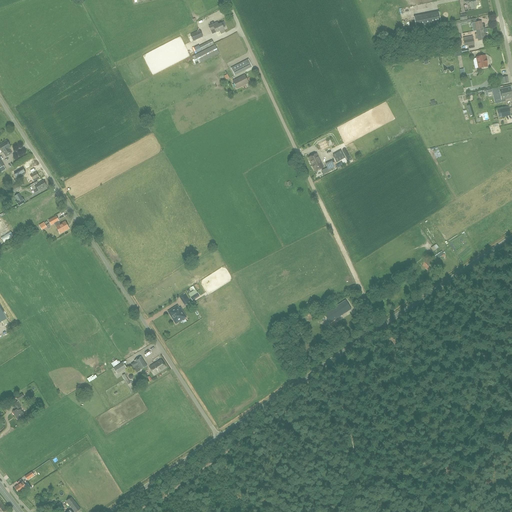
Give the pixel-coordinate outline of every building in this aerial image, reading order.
[(475,8),(475,5),(478,5),(477,0),(467,0),(464,1),(465,4),(469,3),(469,6),(470,6),(471,9),(475,8)] [(476,21),(471,22),(471,23),(473,31),(476,31),(483,29),(483,28),(484,28),(485,27),(485,25),(483,24),(482,24),(481,21),(476,22),(476,21)] [(216,33),(224,29),(223,27),(226,26),(224,22),(218,25),(217,23),(209,26),(212,33),(215,31),(216,33)] [(477,34),(475,34),(475,36),(476,39),(478,39),(478,41),(485,39),(486,38),(487,37),(487,35),(485,34),(484,34),(483,29),(476,31),(477,34)] [(193,41),(203,37),(200,31),(191,35),(193,41)] [(475,48),(474,44),(472,36),(463,38),(465,46),(468,45),(468,49),(475,48)] [(192,57),(193,58),(197,64),(201,62),(219,53),(215,45),(192,57)] [(479,68),(487,67),(486,63),(487,63),(486,59),(485,59),(485,56),(477,58),(479,68)] [(235,76),(252,67),(248,59),(231,68),(235,76)] [(237,89),(249,83),(245,75),(240,78),(241,79),(239,79),(239,78),(233,81),(237,89)] [(505,99),(511,97),(511,92),(511,87),(500,89),(500,88),(492,89),(494,101),(498,100),(499,103),(505,102),(505,99)] [(501,117),(510,115),(509,109),(500,111),(501,117)] [(11,147),(7,141),(0,145),(0,149),(2,153),(3,152),(6,157),(11,154),(8,149),(11,147)] [(345,149),(342,151),(348,162),(351,160),(345,149)] [(341,151),(333,155),(337,162),(341,160),(345,158),(341,151)] [(316,154),(309,158),(315,172),(323,168),(316,154)] [(327,168),(322,170),(324,174),(335,169),(332,161),(325,164),(327,168)] [(17,178),(26,173),(24,169),(15,175),(17,178)] [(34,182),(40,178),(36,172),(30,176),(34,182)] [(34,193),(46,186),(43,181),(36,185),(35,183),(30,186),(34,193)] [(11,187),(14,192),(18,189),(17,189),(20,187),(17,183),(11,187)] [(22,198),(19,194),(15,196),(17,201),(16,202),(18,206),(25,202),(22,198)] [(54,224),(55,226),(60,234),(69,229),(65,222),(60,224),(58,221),(59,221),(56,216),(48,221),(51,225),(54,224)] [(14,238),(11,232),(1,238),(5,244),(14,238)] [(200,296),(198,293),(190,298),(192,301),(200,296)] [(325,314),(328,318),(330,322),(351,309),(346,301),(325,314)] [(177,306),(168,312),(176,324),(180,321),(186,317),(181,310),(180,311),(177,306)] [(0,322),(2,322),(4,325),(8,323),(6,319),(0,307),(0,322)] [(137,366),(140,370),(147,366),(141,357),(134,361),(135,362),(131,364),(133,368),(137,366)] [(154,375),(166,367),(161,360),(149,367),(154,375)] [(116,373),(121,369),(125,367),(123,362),(113,368),(116,373)] [(12,405),(16,410),(12,412),(14,416),(15,415),(18,421),(25,416),(20,408),(21,407),(17,402),(12,405)] [(25,481),(23,483),(22,482),(14,487),(19,493),(27,488),(25,485),(27,483),(25,481)] [(74,511),(76,511),(80,509),(71,497),(66,501),(74,511)]
